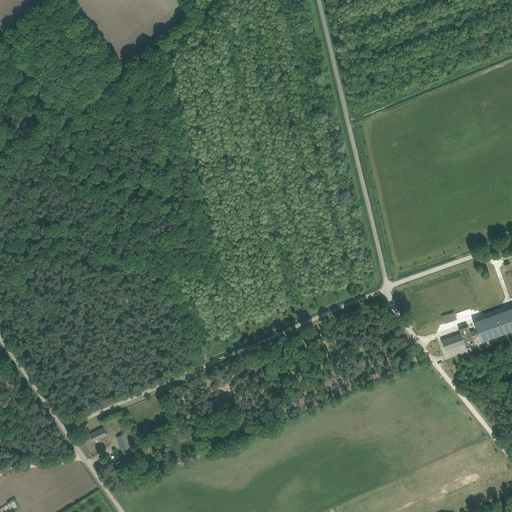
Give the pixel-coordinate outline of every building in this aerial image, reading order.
[(141,188),(132,191),(135,201),(144,198),(141,188)] [(461,333),(442,340),(445,350),(465,343),(466,347),(475,344),(473,338),(478,336),(477,334),(480,333),(482,338),(511,327),(511,308),(476,322),(479,331),(476,332),(475,329),(470,331),(468,325),(460,328),(461,333)] [(454,311),(442,315),(445,323),(457,319),(454,311)] [(107,434),(103,427),(90,433),(94,441),(107,434)] [(116,437),(121,450),(124,455),(133,452),(133,451),(134,450),(132,446),(131,446),(130,444),(125,433),(116,437)] [(0,509),(0,511),(11,511),(19,507),(14,500),(0,509)]
